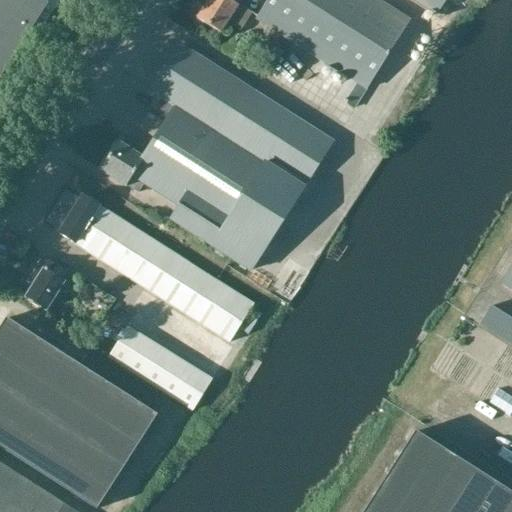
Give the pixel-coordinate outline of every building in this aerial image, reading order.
[(38,0),(0,0),(0,75),(45,4),(38,0)] [(237,4),(236,7),(224,0),(207,0),(196,19),(219,34),(226,24),(240,32),(252,14),(237,4)] [(370,0),(268,0),(255,22),(346,80),(334,99),(352,110),(407,23),(370,0)] [(411,0),(436,16),(446,0),(411,0)] [(259,259),(277,230),(331,144),(177,47),(148,93),(173,109),(140,161),(115,145),(98,172),(124,188),(125,186),(137,194),(143,185),(177,207),(168,221),(248,272),(257,258),(259,259)] [(325,91),(335,95),(342,81),(332,76),(325,91)] [(113,216),(83,197),(59,234),(89,253),(113,216)] [(129,227),(113,216),(89,253),(106,264),(129,227)] [(129,227),(106,264),(123,275),(146,237),(129,227)] [(163,248),(146,237),(123,275),(139,285),(163,248)] [(180,259),(163,248),(139,285),(156,296),(180,259)] [(197,270),(180,259),(156,296),(173,307),(197,270)] [(58,281),(63,274),(42,260),(27,283),(33,287),(25,299),(44,311),(62,284),(58,281)] [(173,307),(190,318),(214,281),(197,270),(173,307)] [(511,272),(503,286),(511,291),(511,272)] [(214,281),(190,318),(209,330),(233,293),(214,281)] [(233,293),(209,330),(227,342),(251,304),(233,293)] [(480,323),(511,343),(511,317),(491,304),(480,323)] [(156,416),(4,319),(0,325),(0,445),(1,446),(98,508),(156,416)] [(107,359),(124,369),(143,338),(126,328),(107,359)] [(92,337),(85,347),(98,356),(105,345),(92,337)] [(124,369),(141,380),(160,349),(143,338),(124,369)] [(141,380),(158,390),(177,359),(160,349),(141,380)] [(158,390),(175,401),(194,370),(177,359),(158,390)] [(175,401),(192,411),(211,380),(194,370),(175,401)] [(511,511),(511,495),(413,433),(362,511),(511,511)] [(0,511),(68,511),(0,468),(0,448),(1,446),(0,445),(0,511)]
